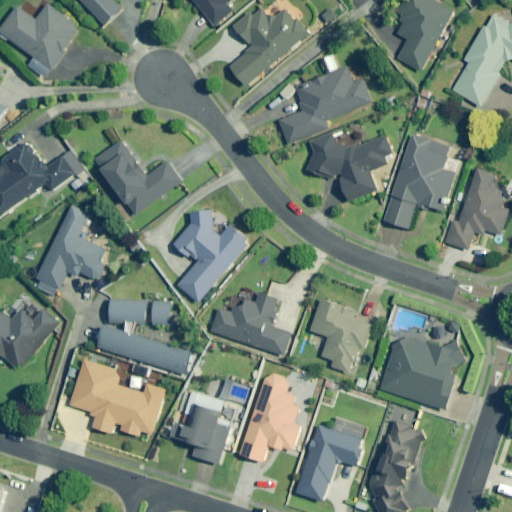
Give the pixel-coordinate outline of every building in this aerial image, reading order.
[(82,0),(106,27),(124,11),(114,0),(82,0)] [(237,0),(195,0),(218,28),(237,13),(231,5),(237,0)] [(399,23),(406,27),(401,35),(410,40),(399,59),(422,72),(456,12),(434,0),(405,0),(398,13),(404,16),(399,23)] [(84,33),(52,7),(40,21),(23,8),(4,31),(53,71),(84,33)] [(300,20),(291,9),(275,23),(265,10),(255,18),(253,16),(239,28),(257,49),(233,68),(249,87),(312,34),(300,20)] [(343,16),(337,9),(327,18),(332,25),(343,16)] [(466,62),(470,64),(455,89),(483,105),(511,58),(511,24),(510,23),(499,16),(491,29),(487,27),(466,62)] [(357,84),(351,67),(299,86),(308,110),(282,120),(290,144),(330,129),(328,122),(375,105),(366,81),(357,84)] [(0,82),(6,74),(0,70),(0,124),(11,108),(0,101),(0,82)] [(342,149),(337,134),(314,141),(317,153),(310,171),(337,182),(341,175),(346,177),(344,181),(352,203),(380,193),(373,173),(391,167),(388,158),(396,155),(390,137),(350,152),(342,149)] [(453,148),(416,135),(387,222),(411,230),(418,209),(443,217),(458,174),(446,170),(453,148)] [(150,177),(125,142),(99,161),(139,216),(184,183),(170,163),(150,177)] [(49,169),(31,143),(5,162),(14,174),(4,181),(0,175),(0,220),(49,185),(55,193),(78,176),(65,158),(49,169)] [(508,209),(499,187),(502,177),(479,170),(462,223),(455,221),(449,243),(470,249),(473,238),(483,241),(486,233),(501,237),(510,210),(508,209)] [(71,272),(83,278),(86,273),(98,279),(111,253),(81,238),(92,215),(75,207),(40,278),(45,281),(41,289),(58,297),(71,272)] [(200,264),(181,286),(202,303),(253,242),(235,226),(225,238),(217,232),(216,212),(195,213),(196,225),(178,246),(200,264)] [(262,294),(258,304),(235,314),(222,309),(214,332),(286,356),(294,334),(274,327),(282,301),(262,294)] [(150,325),(152,304),(114,300),(112,322),(150,325)] [(358,322),(361,313),(324,300),(313,331),(332,338),(325,357),(336,361),(334,367),(352,374),(361,348),(367,351),(375,329),(358,322)] [(152,304),(150,325),(173,327),(175,306),(152,304)] [(15,322),(0,309),(0,358),(2,360),(5,357),(21,370),(29,360),(31,362),(64,320),(49,308),(38,322),(24,311),(15,322)] [(196,354),(108,326),(101,348),(170,370),(189,376),(196,354)] [(402,336),(384,389),(448,411),(457,383),(455,382),(460,366),(469,361),(459,342),(445,351),(402,336)] [(125,373),(88,361),(74,406),(101,415),(96,428),(115,435),(119,423),(126,425),(124,431),(142,437),(144,432),(154,435),(169,391),(150,385),(147,395),(121,386),(125,373)] [(270,379),(244,455),(266,463),(272,446),(295,454),(304,427),(297,425),(303,408),(296,405),(299,397),(289,393),(290,389),(291,386),(291,385),(291,383),(290,381),(289,380),(288,378),(286,377),(285,376),(283,376),(281,375),(279,375),(277,376),(276,376),(274,377),(273,378),(271,379),(270,379)] [(228,387),(211,381),(205,396),(222,402),(228,387)] [(224,413),(198,405),(192,427),(178,423),(174,437),(199,445),(196,457),(221,465),(232,429),(220,425),(224,413)] [(425,430),(401,423),(384,472),(379,470),(373,488),(378,498),(374,500),(379,511),(411,511),(412,511),(403,494),(425,430)] [(366,441),(322,426),(299,493),(326,502),(340,461),(357,466),(366,441)]
